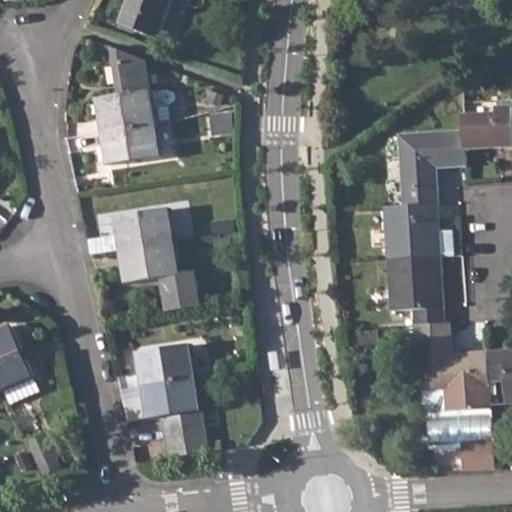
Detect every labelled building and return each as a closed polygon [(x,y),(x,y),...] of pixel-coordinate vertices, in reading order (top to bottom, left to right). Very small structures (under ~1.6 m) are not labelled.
[(129,0),(120,23),(157,38),(172,0),(129,0)] [(100,100),(105,133),(159,125),(174,123),(172,107),(182,94),(169,90),(154,92),(150,62),(116,49),(117,59),(122,96),(100,100)] [(499,113),(465,115),(465,133),(467,150),(511,147),(511,107),(500,109),(499,113)] [(159,125),(105,133),(110,166),(164,158),(159,125)] [(465,133),(401,136),(405,206),(439,204),(437,168),(468,166),(467,150),(465,133)] [(405,206),(386,206),(390,259),(442,256),(455,255),(455,229),(441,230),(439,204),(405,206)] [(118,218),(124,252),(177,244),(172,209),(118,218)] [(177,244),(124,252),(129,285),(163,279),(167,312),(203,306),(199,275),(183,277),(177,244)] [(442,256),(390,259),(394,311),(416,310),(417,325),(446,323),(442,256)] [(446,323),(417,325),(422,409),(426,412),(431,412),(494,408),(492,381),(490,351),(453,354),(452,323),(446,323)] [(13,327),(0,332),(0,379),(5,391),(35,377),(13,327)] [(139,352),(145,386),(198,377),(193,344),(139,352)] [(511,350),(490,351),(492,381),(507,380),(508,402),(511,401),(511,350)] [(198,377),(145,386),(150,419),(204,411),(198,377)] [(167,434),(170,457),(210,450),(206,428),(199,429),(174,433),(167,434)] [(48,433),(32,441),(46,472),(62,465),(48,433)] [(496,439),(462,440),(464,470),(497,468),(496,439)]
